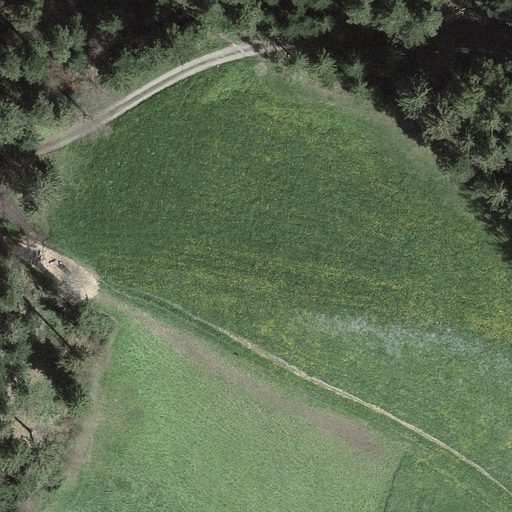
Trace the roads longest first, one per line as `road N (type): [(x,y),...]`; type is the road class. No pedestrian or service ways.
road 1 (track): [(0,216),(79,279),(180,317),(468,472),(511,507)]
road 2 (track): [(511,38),(402,31),(229,50),(0,161)]
